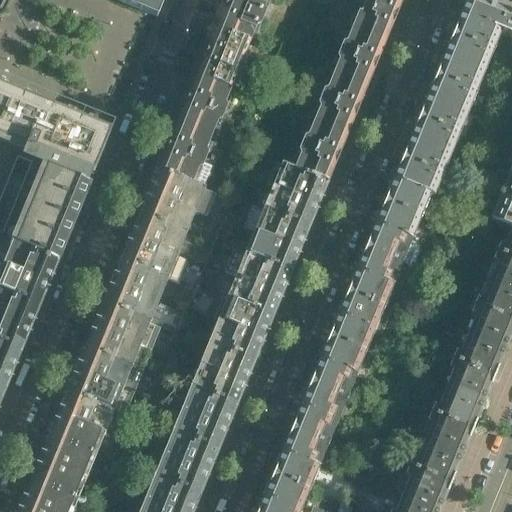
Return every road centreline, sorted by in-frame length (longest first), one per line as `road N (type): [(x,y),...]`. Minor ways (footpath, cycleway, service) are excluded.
road 1 (residential): [(440,0),(230,511)]
road 2 (residential): [(0,461),(188,0)]
